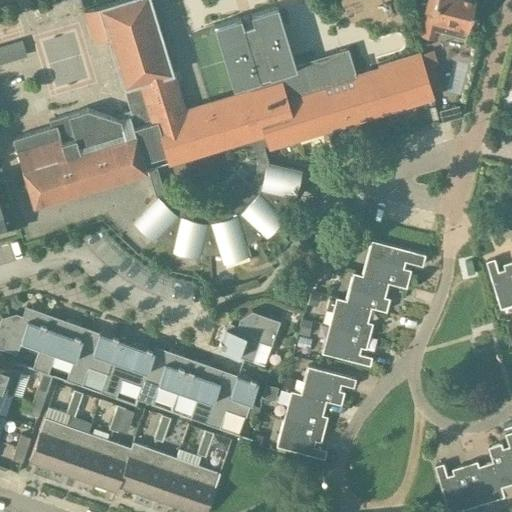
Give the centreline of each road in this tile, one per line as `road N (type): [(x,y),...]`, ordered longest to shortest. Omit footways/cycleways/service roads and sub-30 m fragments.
road 1 (residential): [(421,405),(397,511),(332,497),(346,436),(376,392),(411,369)]
road 2 (residential): [(452,233),(510,0)]
road 3 (residential): [(0,276),(80,253),(127,297),(186,319)]
road 4 (residential): [(411,369),(452,233)]
